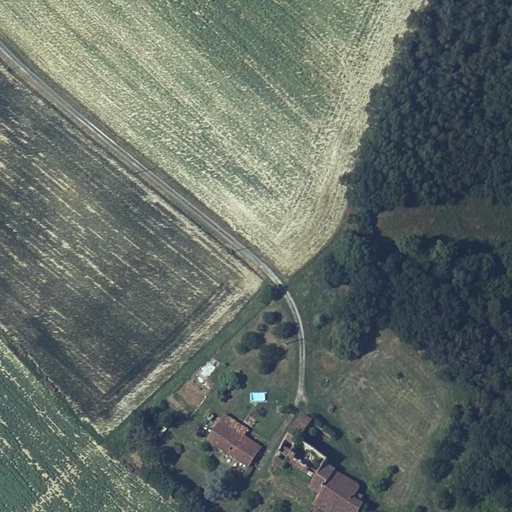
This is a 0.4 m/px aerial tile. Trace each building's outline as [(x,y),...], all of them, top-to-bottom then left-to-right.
[(211,355),(196,378),(205,384),(220,361),(211,355)] [(264,393),(251,394),(251,402),(265,401),(264,393)] [(224,421),(220,428),(243,443),(247,437),(224,421)] [(284,477),(288,469),(301,449),(313,430),(302,423),(273,470),(284,477)] [(260,455),(243,443),(220,428),(209,445),(248,472),(260,455)] [(301,449),(288,469),(296,473),(309,453),(301,449)] [(309,453),(296,473),(304,478),(316,458),(309,453)] [(316,458),(304,478),(315,485),(317,486),(326,472),(330,467),(316,458)] [(317,486),(315,485),(310,493),(319,499),(313,508),(319,511),(335,511),(336,510),(338,511),(362,511),(363,511),(357,508),(363,498),(357,494),(358,492),(326,472),(317,486)] [(397,511),(406,511),(413,504),(386,485),(377,498),(397,511)]
